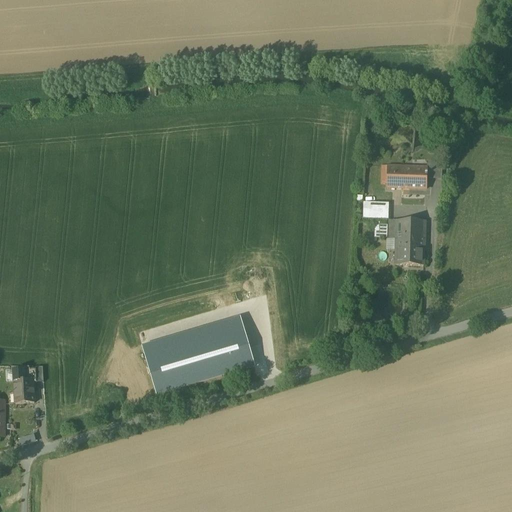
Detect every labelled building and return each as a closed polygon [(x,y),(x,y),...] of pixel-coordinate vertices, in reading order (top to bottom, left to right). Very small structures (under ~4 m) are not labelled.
[(425,169),(387,168),(387,185),(387,190),(424,190),(425,169)] [(364,203),(364,217),(389,217),(390,203),(364,203)] [(397,222),(389,222),(388,239),(396,239),(397,222)] [(423,223),(397,222),(396,239),(396,243),(423,244),(423,223)] [(423,244),(396,243),(395,266),(422,267),(423,244)] [(239,320),(144,347),(158,396),(253,368),(239,320)] [(43,368),(36,369),(36,384),(44,383),(43,368)] [(24,371),(14,372),(14,383),(15,405),(35,404),(33,382),(24,382),(24,371)]
